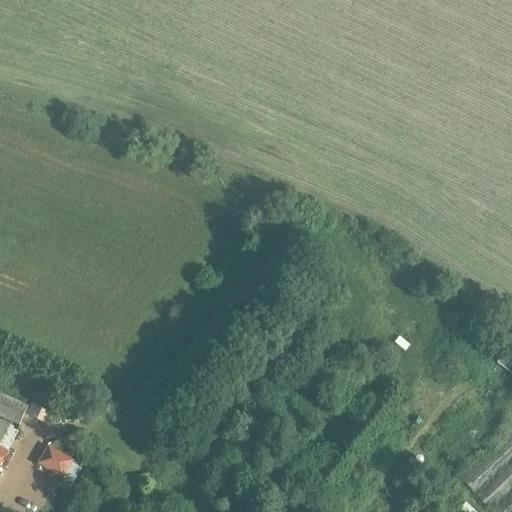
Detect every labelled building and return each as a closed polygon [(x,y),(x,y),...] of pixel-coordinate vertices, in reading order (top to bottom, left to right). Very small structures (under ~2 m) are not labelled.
[(162,436),(196,395),(197,396),(306,268),(277,243),(168,372),(171,374),(137,415),(162,436)] [(224,271),(236,279),(243,268),(231,260),(224,271)] [(511,356),(497,352),(493,366),(511,370),(511,356)] [(0,369),(0,379),(12,385),(16,376),(0,369)] [(37,393),(27,416),(49,427),(60,404),(37,393)] [(426,412),(438,423),(455,403),(443,393),(426,412)] [(0,416),(21,426),(26,415),(29,408),(0,394),(0,416)] [(0,444),(10,450),(20,433),(0,422),(0,444)] [(0,467),(10,450),(0,444),(0,467)] [(48,447),(37,466),(62,481),(73,462),(48,447)] [(475,511),(466,503),(459,510),(461,511),(475,511)]
